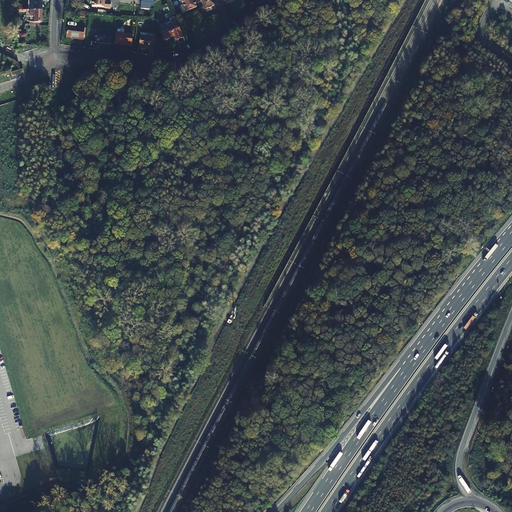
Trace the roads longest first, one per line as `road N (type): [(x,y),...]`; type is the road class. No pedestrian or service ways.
road 1 (track): [(403,0),(266,234),(135,511)]
road 2 (motorway): [(327,511),(511,260)]
road 3 (motorway): [(478,502),(461,483),(458,460),(511,314)]
road 4 (motorway): [(405,368),(275,511)]
road 5 (residential): [(54,51),(154,63),(188,55),(231,27)]
road 6 (motorway): [(405,368),(307,511)]
road 7 (motorway): [(511,234),(405,368)]
